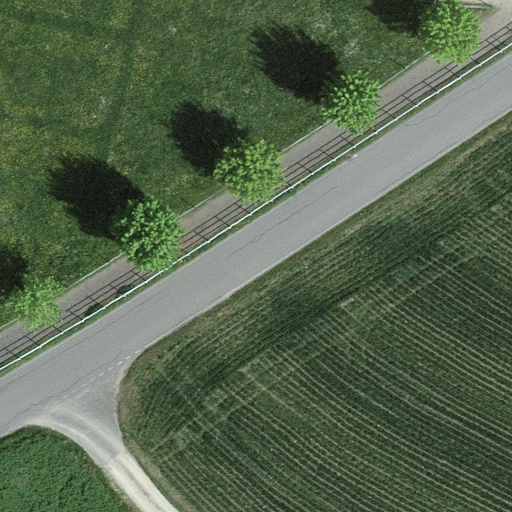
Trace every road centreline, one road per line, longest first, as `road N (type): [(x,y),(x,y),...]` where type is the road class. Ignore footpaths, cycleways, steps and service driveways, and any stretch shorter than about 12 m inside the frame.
road 1 (unclassified): [(511,74),(0,410)]
road 2 (unknown): [(0,348),(115,285),(511,22)]
road 3 (track): [(63,373),(122,476),(154,511)]
